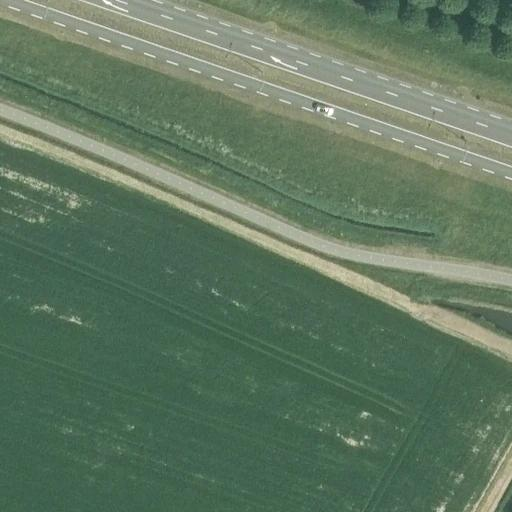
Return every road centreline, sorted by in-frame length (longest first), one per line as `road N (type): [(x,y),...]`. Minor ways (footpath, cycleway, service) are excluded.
road 1 (primary): [(0,0),(511,175)]
road 2 (primary): [(511,130),(129,0)]
